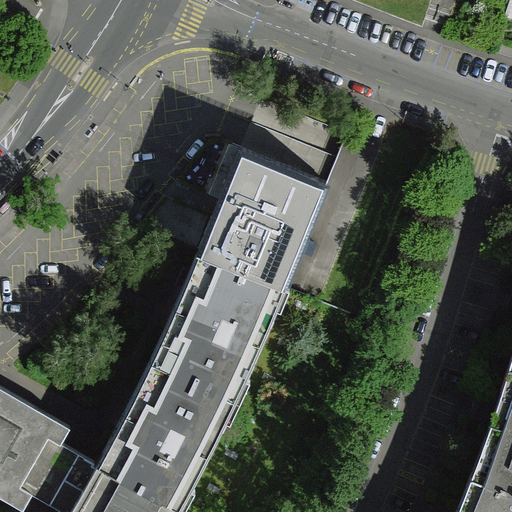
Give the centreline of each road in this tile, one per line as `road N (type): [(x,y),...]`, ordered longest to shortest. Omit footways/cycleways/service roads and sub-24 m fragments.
road 1 (residential): [(367,511),(437,334),(503,111)]
road 2 (residential): [(503,111),(205,0)]
road 3 (tertiary): [(130,0),(84,73),(0,171)]
